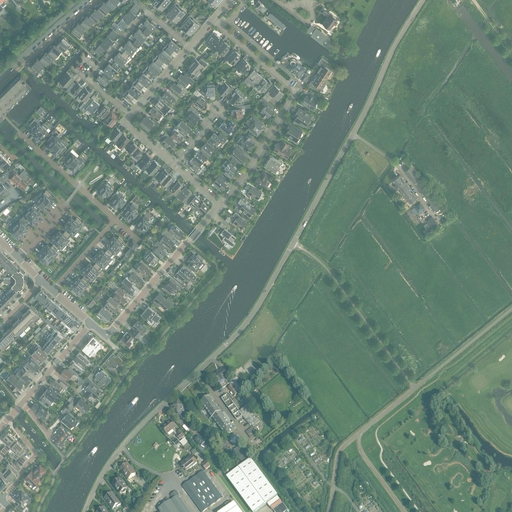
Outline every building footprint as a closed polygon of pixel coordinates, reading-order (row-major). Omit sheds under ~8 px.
[(23,12),(20,8),(13,0),(9,0),(21,14),(23,12)] [(112,9),(116,5),(110,0),(107,0),(105,2),(105,3),(111,7),(112,9)] [(126,14),(132,19),(141,8),(137,5),(139,2),(136,0),(132,0),(132,1),(135,3),(126,14)] [(170,0),(162,0),(156,8),(161,12),(165,7),(166,7),(171,1),(170,0)] [(105,3),(105,2),(104,1),(102,4),(100,3),(99,4),(107,11),(111,7),(105,3)] [(264,14),(268,10),(259,1),(255,5),(264,14)] [(170,20),(181,7),(176,3),(175,5),(174,4),(169,10),(170,11),(166,16),(170,20)] [(104,16),(107,11),(99,4),(97,6),(99,7),(97,9),(97,10),(102,14),(104,16)] [(181,7),(170,20),(175,24),(179,19),(180,20),(186,13),(185,13),(186,11),(181,7)] [(97,10),(97,9),(95,8),(93,11),(92,10),(90,11),(99,18),(102,14),(97,10)] [(337,22),(337,21),(338,19),(330,13),(330,14),(322,8),(320,11),(327,17),(324,20),(324,21),(322,24),(330,30),(334,24),(335,24),(336,24),(337,22)] [(95,23),(99,18),(90,11),(89,13),(90,14),(88,16),(88,17),(94,21),(95,23)] [(287,27),(270,13),(267,17),(284,30),(287,27)] [(132,19),(126,14),(117,24),(114,22),(112,25),(117,29),(119,26),(123,30),(132,19)] [(88,17),(88,16),(87,15),(85,18),(83,16),(82,18),(90,25),(94,21),(88,17)] [(184,32),(195,19),(191,15),(189,17),(189,16),(183,22),(184,23),(180,28),(184,32)] [(87,30),(90,25),(82,18),(80,20),(82,21),(80,23),(85,28),(87,30)] [(199,25),(200,23),(195,19),(184,32),(189,36),(193,31),(194,32),(200,26),(199,25)] [(144,27),(151,33),(153,31),(152,30),(155,27),(147,20),(144,23),(146,25),(144,27)] [(80,23),(79,22),(76,25),(75,23),(73,25),(82,32),(85,28),(80,23)] [(80,34),(82,32),(73,25),(72,27),(73,28),(71,31),(79,37),(81,35),(80,34)] [(115,31),(117,29),(112,25),(110,27),(113,30),(104,40),(110,45),(109,45),(119,34),(115,31)] [(308,29),(306,32),(311,35),(316,29),(311,26),(308,29)] [(148,36),(151,33),(144,27),(141,30),(139,28),(137,31),(145,39),(147,36),(148,36)] [(316,28),(311,35),(325,45),(330,38),(316,28)] [(142,41),(145,39),(137,31),(134,35),(136,36),(134,39),(141,45),(143,42),(142,41)] [(215,42),(219,37),(214,32),(206,42),(211,46),(210,48),(212,50),(217,44),(215,42)] [(58,40),(66,48),(68,46),(69,47),(71,44),(63,37),(61,40),(59,39),(58,40)] [(138,48),(141,45),(134,39),(131,42),(129,40),(127,43),(135,50),(137,47),(138,48)] [(63,52),(66,48),(58,40),(57,42),(58,43),(56,46),(61,51),(63,52)] [(92,48),(89,51),(94,55),(96,52),(100,56),(110,45),(104,40),(95,51),(92,48)] [(165,46),(172,52),(174,49),(176,51),(179,48),(171,40),(168,43),(165,46)] [(230,46),(222,40),(212,51),(215,54),(218,51),(224,56),(229,50),(228,48),(230,46)] [(132,53),(135,50),(127,43),(124,46),(126,48),(124,51),(131,57),(133,54),(132,53)] [(56,46),(55,44),(52,47),(51,46),(49,47),(58,55),(61,51),(56,46)] [(170,54),(172,52),(165,46),(163,49),(161,52),(169,59),(172,56),(170,54)] [(11,47),(4,54),(6,57),(14,50),(11,47)] [(54,59),(58,55),(49,47),(48,49),(49,50),(47,53),(54,59)] [(240,55),(233,49),(223,60),(226,63),(228,60),(234,65),(239,59),(238,57),(240,55)] [(47,53),(46,51),(44,54),(42,53),(41,54),(49,62),(51,63),(55,59),(54,59),(47,53)] [(128,60),(131,57),(124,51),(121,53),(119,52),(116,55),(125,62),(127,59),(128,60)] [(166,63),(169,59),(161,52),(158,55),(157,54),(155,57),(162,63),(164,61),(166,63)] [(51,63),(49,62),(41,54),(40,56),(41,57),(39,60),(44,64),(44,65),(48,67),(51,63)] [(122,65),(125,62),(116,55),(114,58),(116,60),(114,62),(121,68),(123,66),(122,65)] [(160,66),(162,63),(155,57),(152,60),(153,61),(151,64),(159,71),(162,68),(160,66)] [(39,60),(38,58),(35,61),(34,60),(33,61),(41,69),(44,65),(44,64),(39,60)] [(191,63),(199,70),(203,66),(204,67),(207,64),(201,58),(198,61),(195,58),(191,63)] [(245,60),(242,58),(235,67),(237,70),(238,69),(242,72),(241,73),(243,74),(245,72),(246,71),(247,70),(248,69),(248,68),(249,68),(250,67),(251,65),(245,60)] [(326,79),(328,75),(329,76),(332,71),(326,67),(329,63),(322,58),(318,64),(321,66),(316,73),(318,75),(326,79)] [(304,69),(296,62),(295,62),(295,61),(294,60),(292,60),(291,60),(291,61),(290,62),(290,63),(286,67),(298,77),(300,75),(302,76),(300,79),(303,82),(308,76),(304,73),(303,75),(301,74),(302,72),(303,71),(304,71),(304,70),(304,69)] [(40,70),(41,69),(33,61),(31,63),(33,64),(31,66),(29,65),(27,68),(36,76),(41,71),(40,70)] [(118,71),(121,68),(114,62),(111,65),(109,63),(106,66),(115,74),(117,71),(118,71)] [(199,70),(191,63),(187,68),(190,70),(187,73),(193,79),(196,75),(197,76),(201,72),(199,70)] [(156,74),(159,71),(151,64),(148,67),(147,66),(145,69),(152,75),(154,72),(156,74)] [(112,77),(115,74),(106,66),(104,70),(106,71),(104,74),(111,80),(113,77),(112,77)] [(150,78),(152,75),(145,69),(142,72),(143,73),(141,76),(149,83),(152,80),(150,78)] [(259,74),(255,71),(254,69),(251,73),(244,81),(247,84),(248,82),(254,87),(262,77),(263,77),(263,76),(263,75),(263,74),(262,74),(261,73),(260,73),(260,74),(259,74)] [(68,88),(71,85),(70,83),(74,79),(67,74),(60,82),(67,87),(68,88)] [(108,83),(111,80),(104,74),(101,77),(99,75),(96,78),(105,85),(107,82),(108,83)] [(195,82),(191,79),(186,74),(184,77),(181,74),(177,79),(185,86),(188,83),(191,86),(195,82)] [(327,80),(326,79),(318,75),(313,82),(311,81),(309,85),(319,92),(322,89),(323,89),(325,85),(324,85),(327,80)] [(0,118),(3,116),(2,116),(1,115),(5,110),(7,112),(31,89),(24,81),(19,77),(19,76),(7,88),(0,94),(0,118)] [(146,86),(149,83),(141,76),(138,79),(137,78),(135,81),(142,87),(144,84),(146,86)] [(264,93),(272,83),(268,79),(267,81),(263,78),(256,86),(264,93)] [(140,90),(142,87),(135,81),(132,84),(133,84),(131,87),(139,94),(142,91),(140,90)] [(72,84),(71,85),(68,88),(66,91),(68,93),(74,98),(83,87),(77,82),(74,86),(72,84)] [(188,91),(184,88),(180,84),(178,86),(174,83),(169,88),(177,95),(178,95),(179,96),(180,96),(181,96),(181,95),(182,95),(183,94),(184,93),(185,94),(188,91)] [(230,93),(234,89),(231,87),(231,88),(225,83),(221,87),(222,87),(218,91),(224,96),(227,91),(230,93)] [(279,89),(277,87),(274,84),(263,97),(268,101),(268,102),(273,96),(278,101),(283,94),(278,90),(279,89)] [(200,92),(205,96),(208,99),(211,95),(215,95),(214,85),(207,85),(207,86),(205,86),(200,92)] [(136,98),(139,94),(131,87),(128,90),(127,90),(125,92),(132,99),(134,96),(136,98)] [(244,98),(241,96),(243,93),(237,88),(231,94),(234,96),(230,100),(235,105),(239,101),(241,102),(244,98)] [(81,110),(90,99),(88,97),(91,94),(85,89),(79,96),(84,101),(79,108),(81,110)] [(204,97),(205,96),(200,92),(199,91),(196,89),(193,93),(199,98),(196,101),(198,104),(196,106),(201,110),(205,106),(204,105),(208,101),(204,97)] [(179,98),(172,93),(170,95),(166,91),(162,97),(170,104),(175,99),(177,100),(179,98)] [(130,101),(132,99),(125,92),(122,95),(123,96),(121,99),(129,106),(132,103),(130,101)] [(306,96),(302,103),(307,106),(307,107),(310,109),(310,108),(311,109),(313,105),(315,107),(318,103),(313,99),(315,96),(310,93),(308,97),(306,96)] [(81,110),(85,113),(87,110),(92,113),(100,104),(96,101),(98,99),(93,96),(90,99),(81,110)] [(165,115),(171,108),(164,102),(162,103),(159,100),(155,105),(159,109),(159,110),(165,115)] [(268,117),(273,110),(267,104),(261,111),(263,113),(261,115),(264,118),(267,116),(268,117)] [(103,117),(110,110),(105,105),(100,110),(98,108),(94,113),(98,117),(100,115),(103,117)] [(244,105),(237,106),(238,109),(231,110),(232,117),(237,116),(237,118),(243,117),(242,109),(245,108),(244,107),(244,106),(244,105)] [(192,126),(194,123),(197,120),(197,121),(200,117),(194,112),(196,110),(191,106),(188,110),(189,114),(187,117),(190,120),(188,122),(192,126)] [(152,120),(154,122),(157,125),(159,123),(157,120),(162,115),(153,107),(148,113),(154,118),(152,120)] [(306,125),(312,116),(299,108),(294,115),(296,117),(294,120),(301,124),(302,123),(306,125)] [(112,127),(116,121),(114,119),(117,116),(111,111),(104,120),(112,127)] [(262,127),(264,124),(253,115),(251,117),(250,118),(249,120),(253,123),(249,128),(253,132),(256,135),(256,134),(257,135),(263,128),(262,127)] [(154,122),(152,120),(149,118),(147,121),(144,118),(139,123),(148,130),(152,125),(154,122)] [(33,135),(41,126),(37,121),(36,121),(34,119),(29,125),(32,127),(29,130),(34,134),(33,135)] [(231,128),(235,124),(230,120),(227,124),(224,121),(219,127),(227,134),(232,128),(231,128)] [(174,129),(183,137),(191,128),(182,121),(177,127),(176,126),(173,128),(174,129)] [(285,136),(296,142),(302,131),(289,123),(286,129),(288,130),(285,136)] [(41,126),(33,135),(38,139),(41,136),(44,138),(48,132),(46,130),(48,128),(43,124),(41,126)] [(115,141),(122,133),(117,128),(114,132),(112,130),(106,136),(111,141),(113,139),(115,141)] [(178,143),(183,137),(174,129),(171,132),(173,133),(170,137),(178,143)] [(243,136),(237,142),(239,144),(238,146),(243,150),(244,148),(247,151),(253,144),(249,141),(252,137),(247,132),(244,136),(243,136)] [(177,145),(175,143),(167,136),(168,136),(165,133),(161,138),(164,140),(162,142),(170,149),(171,148),(173,149),(177,145)] [(219,133),(217,136),(214,133),(208,140),(212,144),(213,142),(214,142),(217,144),(219,141),(223,144),(226,139),(219,133)] [(122,148),(129,139),(124,134),(116,143),(122,148)] [(52,135),(47,141),(50,143),(47,146),(52,150),(51,151),(61,140),(56,135),(54,137),(52,135)] [(61,140),(51,151),(56,155),(59,152),(62,154),(66,148),(64,146),(66,144),(61,140)] [(291,150),(289,149),(287,148),(289,145),(282,140),(280,144),(278,143),(273,151),(286,159),(291,150)] [(214,148),(207,142),(205,144),(201,149),(209,156),(213,151),(212,150),(214,148)] [(132,154),(138,147),(133,143),(131,146),(129,144),(125,148),(132,154)] [(233,158),(230,161),(235,165),(238,162),(240,164),(243,160),(245,156),(242,154),(241,152),(243,150),(238,146),(235,143),(233,146),(235,148),(233,151),(234,152),(231,155),(233,158)] [(136,163),(142,155),(140,154),(143,151),(138,147),(132,154),(136,157),(133,160),(136,163)] [(69,167),(77,158),(73,153),(72,153),(70,151),(65,157),(67,159),(65,162),(70,166),(69,167)] [(208,157),(203,153),(202,152),(200,154),(197,152),(194,157),(201,163),(205,159),(206,160),(208,157)] [(142,169),(144,171),(152,162),(149,160),(151,158),(147,154),(138,164),(143,168),(142,169)] [(264,165),(264,166),(264,167),(265,167),(265,168),(266,168),(268,168),(271,170),(271,171),(276,174),(277,171),(279,170),(280,169),(280,168),(281,167),(281,165),(282,162),(270,155),(268,161),(266,164),(265,164),(264,165)] [(77,158),(69,167),(74,171),(77,168),(79,170),(84,164),(82,162),(84,160),(79,156),(77,158)] [(201,163),(194,157),(190,161),(194,165),(192,168),(195,170),(197,172),(201,168),(203,165),(201,163)] [(7,160),(0,166),(0,169),(2,172),(10,164),(11,164),(7,160)] [(154,160),(144,171),(147,174),(149,172),(153,175),(161,166),(154,160)] [(225,160),(222,164),(225,167),(224,169),(226,170),(224,173),(231,178),(234,174),(232,173),(237,168),(230,162),(229,163),(225,160)] [(404,170),(405,171),(404,171),(414,184),(431,206),(430,207),(433,211),(441,205),(438,200),(436,202),(410,167),(407,169),(406,168),(404,170)] [(162,182),(169,174),(166,171),(164,169),(160,174),(158,172),(154,177),(156,179),(157,178),(162,182)] [(16,172),(10,179),(16,184),(20,180),(21,182),(22,181),(24,182),(27,178),(27,179),(30,176),(27,172),(22,178),(16,172)] [(270,182),(266,180),(266,179),(268,175),(262,172),(260,176),(259,175),(255,183),(262,187),(263,185),(267,187),(270,183),(269,182),(270,182)] [(227,179),(226,178),(220,173),(218,175),(219,176),(214,182),(216,185),(221,190),(226,184),(224,182),(227,179)] [(173,183),(171,181),(174,178),(172,176),(172,177),(169,174),(162,182),(167,186),(166,187),(168,189),(173,183)] [(400,175),(392,181),(396,185),(395,186),(395,187),(396,189),(398,189),(409,203),(417,197),(408,185),(410,184),(408,182),(406,183),(400,175)] [(20,180),(16,184),(22,190),(29,183),(28,183),(29,182),(32,184),(35,180),(30,176),(27,179),(27,178),(24,182),(22,181),(21,182),(20,180)] [(103,181),(98,187),(100,189),(98,192),(103,196),(106,193),(108,195),(113,190),(111,188),(112,186),(107,181),(105,183),(103,181)] [(182,191),(179,189),(183,185),(178,181),(172,189),(174,191),(173,193),(177,197),(182,191)] [(0,195),(2,194),(3,193),(5,194),(8,191),(0,182),(0,195)] [(182,191),(177,197),(176,197),(179,199),(180,198),(184,202),(192,193),(185,187),(182,191)] [(257,200),(261,193),(251,187),(246,195),(249,197),(250,195),(257,200)] [(38,196),(39,197),(49,206),(53,201),(49,198),(51,196),(46,191),(44,193),(42,191),(38,196)] [(113,200),(110,203),(115,208),(119,204),(121,206),(126,201),(123,199),(125,197),(120,193),(118,195),(115,192),(111,198),(113,200)] [(190,197),(185,203),(188,205),(188,204),(193,208),(200,200),(195,196),(192,199),(190,197)] [(49,206),(39,197),(35,202),(34,204),(39,209),(41,207),(44,210),(48,205),(49,206)] [(249,216),(254,210),(241,198),(238,202),(242,205),(240,208),(249,216)] [(203,202),(202,203),(200,201),(193,209),(196,211),(197,210),(202,214),(208,206),(203,202)] [(418,213),(424,208),(420,202),(414,207),(418,213)] [(30,205),(26,209),(37,219),(36,218),(40,214),(37,211),(39,209),(34,204),(32,206),(30,205)] [(128,204),(123,209),(125,211),(124,213),(125,215),(124,216),(128,219),(131,215),(133,218),(138,213),(135,210),(137,208),(132,204),(130,206),(128,204)] [(6,215),(11,209),(8,206),(1,211),(6,215)] [(29,221),(33,224),(37,219),(26,209),(22,214),(24,216),(22,218),(27,223),(29,221)] [(415,215),(411,209),(407,212),(409,215),(409,216),(410,218),(411,218),(415,215)] [(247,223),(243,220),(244,219),(236,212),(233,216),(236,219),(233,222),(241,229),(247,223)] [(146,228),(151,223),(148,221),(149,219),(144,215),(143,216),(141,214),(136,220),(138,222),(135,225),(140,229),(144,226),(146,228)] [(71,217),(67,222),(76,230),(78,232),(82,227),(80,225),(82,223),(76,218),(74,220),(71,217)] [(431,217),(426,222),(432,229),(437,225),(431,217)] [(18,218),(14,223),(25,233),(27,230),(26,229),(28,227),(25,225),(27,223),(22,218),(20,220),(18,218)] [(11,220),(5,226),(8,229),(10,227),(11,229),(12,229),(10,231),(13,233),(12,234),(15,236),(16,236),(18,238),(22,235),(25,233),(14,223),(11,220)] [(78,232),(76,230),(67,222),(63,227),(66,230),(64,232),(70,237),(72,234),(74,236),(78,232)] [(231,232),(230,233),(224,228),(226,227),(221,223),(219,225),(224,229),(220,234),(224,237),(222,239),(224,241),(225,241),(230,245),(232,247),(235,244),(234,242),(233,241),(236,237),(232,234),(233,233),(231,232)] [(164,230),(170,236),(172,234),(178,238),(183,233),(174,225),(169,230),(166,228),(164,230)] [(214,226),(208,233),(211,235),(217,228),(214,226)] [(168,238),(170,236),(164,230),(162,233),(165,235),(160,241),(169,249),(174,243),(168,238)] [(55,235),(66,245),(70,240),(68,239),(70,237),(64,232),(62,234),(60,231),(56,235),(55,235)] [(66,245),(55,235),(51,240),(54,243),(52,245),(58,250),(60,248),(62,250),(66,245)] [(109,240),(118,249),(123,244),(122,244),(124,241),(119,237),(117,239),(114,236),(110,241),(109,240)] [(118,249),(109,240),(105,245),(109,248),(107,250),(112,255),(114,253),(116,255),(120,250),(118,249)] [(161,248),(163,245),(157,241),(153,245),(157,248),(154,251),(162,258),(166,252),(161,248)] [(45,246),(43,249),(54,258),(58,254),(56,252),(58,250),(52,245),(51,247),(48,245),(46,247),(45,246)] [(126,255),(128,257),(133,251),(130,248),(125,254),(126,255)] [(54,258),(43,249),(40,251),(41,252),(38,256),(41,258),(40,259),(43,261),(44,261),(46,263),(48,261),(50,263),(54,258)] [(97,253),(97,254),(108,264),(112,259),(110,257),(112,255),(107,250),(105,252),(102,250),(98,254),(97,253)] [(157,261),(159,258),(151,251),(145,258),(152,264),(152,265),(153,266),(154,265),(157,261)] [(108,264),(97,254),(93,258),(97,262),(95,264),(100,269),(102,266),(104,268),(108,264)] [(198,254),(196,256),(193,254),(188,259),(191,262),(188,266),(196,273),(199,269),(197,268),(202,262),(202,261),(204,259),(198,254)] [(122,264),(128,257),(126,255),(120,261),(122,264)] [(4,267),(11,261),(7,257),(1,264),(4,267)] [(146,264),(142,259),(138,264),(140,265),(137,269),(145,277),(150,271),(144,266),(146,264)] [(8,271),(14,265),(11,261),(4,267),(8,271)] [(85,267),(96,277),(100,272),(98,271),(100,269),(95,264),(93,266),(90,263),(86,267),(85,267)] [(12,275),(18,268),(14,265),(8,271),(12,275)] [(184,265),(176,274),(178,276),(176,279),(181,283),(183,280),(186,283),(189,279),(190,280),(194,275),(191,272),(192,271),(184,265)] [(96,277),(85,267),(81,272),(85,275),(83,277),(88,282),(90,280),(92,282),(96,277)] [(127,276),(125,278),(129,281),(130,280),(137,286),(142,280),(138,276),(140,274),(132,267),(130,270),(133,273),(129,278),(127,276)] [(15,280),(24,281),(24,277),(22,276),(24,274),(18,268),(12,275),(15,278),(15,280)] [(73,280),(73,281),(84,290),(88,286),(86,284),(88,282),(83,277),(81,279),(78,277),(74,281),(73,280)] [(125,278),(123,280),(125,282),(121,288),(129,295),(134,289),(128,284),(130,282),(125,278)] [(172,278),(163,288),(170,294),(175,288),(178,290),(179,289),(181,286),(179,285),(175,281),(172,278)] [(24,284),(24,281),(15,280),(15,282),(11,286),(18,292),(24,287),(22,285),(24,284)] [(84,290),(73,281),(69,285),(73,288),(71,291),(76,296),(78,293),(80,295),(84,290)] [(111,281),(108,285),(115,291),(114,293),(115,294),(113,297),(121,305),(126,299),(123,297),(120,295),(123,292),(118,288),(111,281)] [(14,296),(18,292),(11,286),(8,290),(14,296)] [(11,299),(14,296),(8,290),(4,293),(11,299)] [(39,301),(45,294),(41,290),(35,297),(39,301)] [(7,303),(11,299),(4,293),(1,297),(7,303)] [(171,304),(173,301),(168,297),(166,299),(159,293),(154,299),(155,300),(153,303),(158,307),(160,305),(165,309),(170,303),(171,304)] [(43,304),(49,297),(45,294),(39,301),(43,304)] [(47,307),(53,300),(49,297),(43,304),(47,307)] [(113,314),(118,308),(114,305),(116,302),(110,297),(106,301),(108,302),(104,306),(113,314)] [(50,311),(57,303),(53,300),(47,307),(45,309),(49,312),(50,311)] [(54,314),(60,307),(57,303),(50,311),(54,314)] [(157,310),(155,308),(152,306),(150,308),(148,306),(145,310),(146,311),(142,316),(146,319),(147,318),(147,319),(149,319),(147,321),(152,326),(160,316),(155,312),(157,310)] [(58,317),(64,310),(60,307),(54,314),(58,317)] [(106,322),(112,316),(102,307),(96,314),(97,315),(97,316),(100,318),(106,322)] [(40,318),(38,316),(29,308),(25,313),(34,321),(35,322),(40,318)] [(62,321),(68,313),(64,310),(58,317),(62,321)] [(29,326),(34,321),(25,313),(22,316),(23,316),(21,318),(29,326)] [(68,313),(62,321),(61,322),(65,326),(72,317),(68,313)] [(76,320),(72,317),(65,326),(68,329),(76,320)] [(24,330),(29,326),(21,318),(19,320),(19,319),(16,322),(24,330)] [(80,324),(76,320),(68,329),(72,333),(80,324)] [(144,323),(142,325),(137,321),(132,327),(135,329),(132,333),(138,338),(140,334),(141,334),(143,332),(146,334),(150,329),(144,323)] [(19,335),(24,330),(16,322),(13,325),(13,326),(12,327),(19,335)] [(14,340),(19,335),(12,327),(10,329),(9,328),(6,332),(14,340)] [(63,337),(56,331),(54,330),(51,334),(60,342),(63,337)] [(10,345),(14,340),(6,332),(3,335),(4,335),(2,337),(10,345)] [(120,339),(118,341),(119,341),(126,348),(128,345),(131,342),(132,342),(134,340),(134,339),(133,338),(126,332),(120,339)] [(60,342),(51,334),(50,333),(47,337),(49,339),(56,345),(60,342)] [(93,336),(87,342),(97,350),(98,349),(102,344),(101,343),(99,341),(100,340),(96,336),(95,337),(93,336)] [(0,344),(5,349),(10,345),(2,337),(0,339),(0,338),(0,344)] [(53,349),(56,345),(49,339),(46,343),(53,349)] [(87,342),(82,349),(90,356),(94,351),(96,352),(97,350),(87,342)] [(50,353),(53,349),(46,343),(42,347),(50,353)] [(45,357),(47,354),(37,345),(35,349),(36,350),(32,355),(41,363),(44,360),(42,359),(44,357),(45,357)] [(78,355),(75,359),(83,366),(86,363),(87,363),(90,361),(79,352),(77,355),(78,355)] [(117,363),(119,366),(123,361),(117,355),(116,356),(112,353),(104,363),(107,366),(107,367),(114,372),(117,369),(115,367),(116,367),(115,366),(117,363)] [(33,373),(40,365),(31,358),(24,366),(33,373)] [(71,363),(68,367),(69,368),(72,370),(76,374),(77,375),(80,371),(81,372),(84,369),(78,363),(77,364),(72,360),(70,363),(71,363)] [(29,371),(23,366),(21,370),(20,370),(15,375),(24,383),(29,377),(26,375),(29,371)] [(65,368),(61,373),(68,379),(70,377),(72,379),(74,377),(76,378),(78,376),(77,375),(76,374),(72,370),(69,368),(67,371),(65,368)] [(229,378),(228,377),(223,369),(214,376),(222,389),(228,385),(226,380),(229,378)] [(106,384),(111,378),(102,370),(99,373),(99,372),(97,375),(94,380),(100,385),(103,382),(104,383),(104,382),(106,384)] [(18,391),(23,385),(11,375),(6,380),(11,385),(10,386),(15,391),(17,390),(18,391)] [(87,377),(87,376),(84,381),(83,381),(88,386),(85,389),(87,391),(84,395),(89,399),(92,395),(95,397),(101,391),(91,382),(92,381),(90,379),(87,377)] [(63,390),(67,386),(62,382),(60,384),(55,380),(51,384),(59,391),(61,388),(63,390)] [(232,385),(228,388),(235,396),(238,393),(232,385)] [(44,393),(52,401),(55,397),(59,400),(62,396),(58,393),(57,394),(49,387),(44,393)] [(48,405),(52,401),(44,393),(38,400),(46,407),(48,405)] [(242,394),(236,399),(239,401),(239,402),(245,397),(244,396),(242,394)] [(227,395),(222,399),(237,420),(242,416),(239,412),(238,410),(239,410),(235,405),(227,395)] [(221,411),(220,410),(210,396),(201,403),(212,418),(212,417),(217,424),(225,436),(234,430),(220,412),(221,411)] [(81,399),(78,402),(74,398),(70,402),(66,408),(67,409),(70,411),(76,405),(80,410),(84,413),(90,406),(81,399)] [(260,405),(255,399),(250,404),(255,410),(260,405)] [(178,400),(171,407),(178,414),(182,418),(186,414),(184,412),(184,411),(183,410),(185,407),(178,400)] [(47,412),(45,410),(42,408),(36,403),(34,406),(33,405),(31,408),(36,412),(35,412),(42,419),(47,412)] [(248,405),(239,412),(242,416),(249,425),(250,424),(251,423),(254,427),(260,423),(257,419),(258,418),(252,410),(248,405)] [(70,411),(67,409),(62,414),(65,416),(61,420),(70,428),(73,425),(76,427),(80,422),(68,413),(70,411)] [(167,434),(176,427),(171,421),(162,428),(167,434)] [(70,434),(64,430),(64,431),(61,429),(63,426),(61,424),(57,429),(59,431),(53,438),(56,440),(55,442),(60,447),(65,442),(64,441),(70,434)] [(252,428),(246,432),(250,439),(256,434),(257,434),(254,430),(254,431),(252,428)] [(186,437),(184,435),(185,435),(180,429),(177,432),(179,434),(177,436),(179,439),(181,438),(183,440),(186,437)] [(16,442),(14,440),(15,439),(8,433),(1,440),(6,445),(4,447),(5,448),(7,451),(10,449),(10,448),(16,442)] [(239,437),(234,435),(230,438),(231,443),(235,445),(239,442),(239,437)] [(196,447),(199,450),(202,453),(209,446),(200,437),(195,441),(199,445),(196,447)] [(228,445),(223,439),(214,446),(219,452),(228,445)] [(10,448),(10,449),(15,453),(12,456),(16,459),(25,450),(23,448),(23,447),(17,441),(16,442),(10,448)] [(240,446),(233,451),(242,463),(249,458),(245,453),(252,448),(248,443),(241,448),(240,446)] [(186,471),(197,463),(191,456),(181,464),(186,471)] [(255,511),(277,496),(278,496),(251,460),(250,460),(239,468),(227,477),(252,511),(255,511)] [(9,480),(10,481),(16,475),(15,474),(18,472),(8,463),(5,467),(7,469),(3,474),(9,480)] [(128,479),(135,474),(128,463),(120,469),(121,469),(121,470),(122,472),(123,472),(128,479)] [(31,471),(25,478),(30,483),(28,485),(34,491),(38,486),(36,483),(40,479),(38,477),(42,473),(43,473),(45,470),(40,465),(32,472),(31,471)] [(225,474),(230,470),(227,466),(222,469),(225,474)] [(0,471),(0,488),(2,490),(8,483),(7,483),(9,480),(3,474),(0,471)] [(203,511),(213,506),(223,498),(204,471),(183,486),(200,511),(203,511)] [(125,490),(127,488),(125,486),(126,485),(123,482),(123,483),(120,479),(113,484),(120,494),(122,492),(123,493),(124,493),(126,492),(126,491),(125,490)] [(16,492),(12,496),(12,498),(13,498),(19,503),(16,506),(21,510),(25,507),(23,504),(24,504),(21,501),(23,499),(26,501),(27,503),(28,504),(32,500),(31,499),(31,497),(30,497),(21,489),(17,493),(16,492)] [(189,511),(178,495),(179,495),(177,491),(171,495),(173,498),(174,497),(174,498),(159,510),(160,511),(189,511)] [(112,493),(105,498),(112,509),(113,508),(113,509),(117,507),(121,505),(112,493)] [(240,511),(234,503),(221,511),(240,511)] [(285,511),(288,510),(283,503),(273,510),(274,511),(285,511)]
